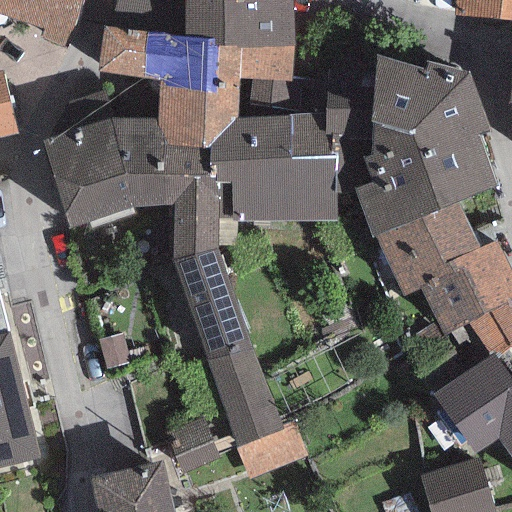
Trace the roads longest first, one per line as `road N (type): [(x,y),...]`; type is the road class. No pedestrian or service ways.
road 1 (residential): [(14,164),(80,511)]
road 2 (residential): [(14,164),(59,110),(99,0)]
